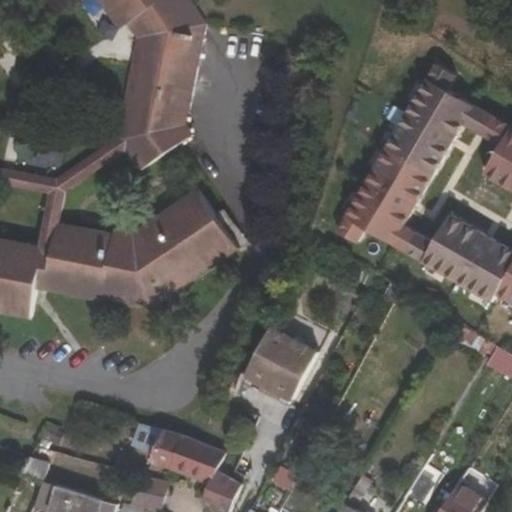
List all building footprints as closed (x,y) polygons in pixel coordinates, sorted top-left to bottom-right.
[(0,0),(0,310),(33,317),(38,287),(151,306),(238,246),(201,190),(137,233),(118,229),(116,236),(58,225),(54,246),(40,244),(0,235),(0,0)] [(101,0),(120,27),(129,21),(140,37),(119,139),(127,151),(142,173),(196,136),(187,123),(207,24),(191,0),(101,0)] [(371,233),(427,265),(439,244),(407,227),(418,209),(456,144),(466,128),(481,136),(502,148),(511,132),(511,126),(428,82),(339,234),(361,247),(371,233)] [(511,132),(502,148),(485,175),(511,191),(511,132)] [(11,170),(0,168),(0,181),(50,191),(40,244),(54,246),(58,225),(65,194),(127,151),(119,139),(59,179),(11,170)] [(497,305),(501,296),(511,277),(511,252),(489,240),(453,219),(439,244),(427,265),(497,305)] [(511,277),(501,296),(511,302),(511,277)] [(273,327),(244,380),(290,405),(319,353),(273,327)] [(210,481),(217,468),(219,469),(227,451),(187,435),(144,423),(136,445),(155,453),(154,460),(210,481)] [(42,477),(44,478),(47,478),(53,460),(33,454),(31,458),(28,465),(26,472),(42,477)] [(31,458),(23,455),(20,462),(28,465),(31,458)] [(247,476),(255,481),(265,466),(242,455),(236,471),(247,476)] [(234,511),(244,483),(219,469),(217,468),(210,481),(209,489),(204,500),(234,511)] [(26,472),(9,511),(28,511),(42,477),(26,472)] [(148,507),(163,511),(171,483),(142,475),(132,503),(135,503),(148,507)] [(373,481),(364,475),(341,511),(362,511),(356,509),(373,481)] [(75,511),(100,511),(105,495),(47,478),(44,478),(37,501),(75,511)] [(120,511),(132,511),(135,503),(132,503),(124,500),(120,511)] [(146,511),(148,507),(135,503),(132,511),(146,511)]
